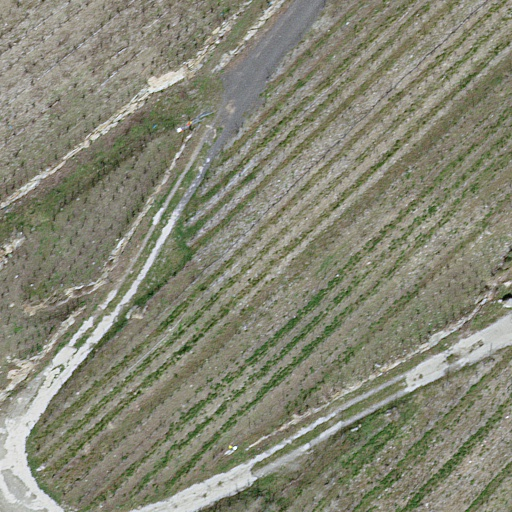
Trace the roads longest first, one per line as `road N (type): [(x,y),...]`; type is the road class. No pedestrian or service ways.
road 1 (track): [(323,0),(229,106),(115,311),(10,434),(20,495),(32,511)]
road 2 (track): [(173,511),(224,493),(511,333)]
road 3 (track): [(229,106),(144,115),(0,228)]
